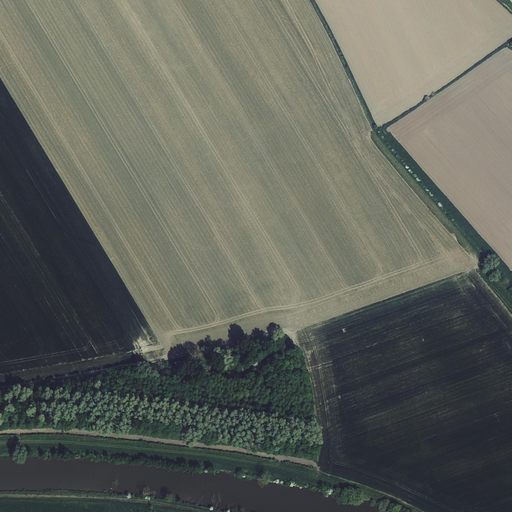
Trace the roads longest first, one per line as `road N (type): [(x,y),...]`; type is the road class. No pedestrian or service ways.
road 1 (track): [(0,389),(281,331),(292,349),(263,359)]
road 2 (track): [(0,495),(196,511)]
